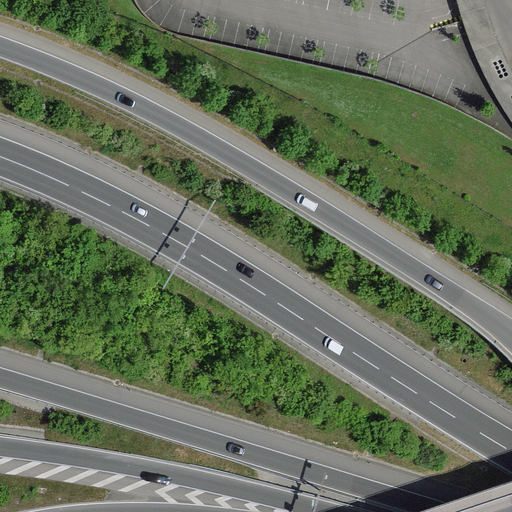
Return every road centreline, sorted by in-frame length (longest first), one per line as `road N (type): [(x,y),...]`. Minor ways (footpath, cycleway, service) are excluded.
road 1 (motorway): [(511,451),(190,244),(0,153)]
road 2 (motorway): [(478,309),(162,116),(0,43)]
road 3 (motorway): [(460,511),(0,374)]
road 4 (motorway): [(0,449),(83,460),(297,511)]
